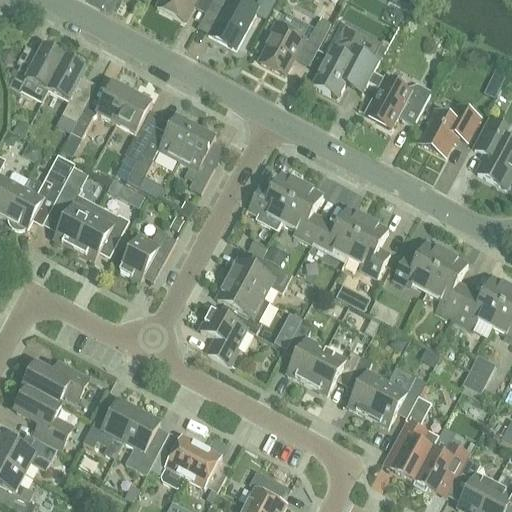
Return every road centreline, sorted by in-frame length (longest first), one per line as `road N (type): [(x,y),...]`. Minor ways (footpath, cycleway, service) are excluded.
road 1 (residential): [(329,503),(348,463),(149,353)]
road 2 (residential): [(149,353),(272,117)]
road 3 (residential): [(272,117),(462,220),(511,229)]
road 4 (residential): [(45,0),(272,117)]
road 5 (residential): [(0,357),(35,297),(149,353)]
